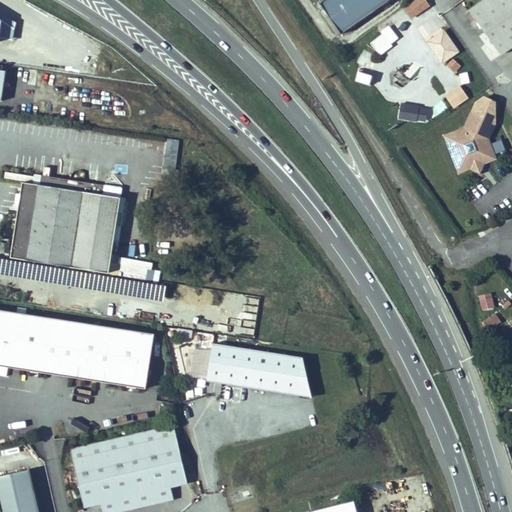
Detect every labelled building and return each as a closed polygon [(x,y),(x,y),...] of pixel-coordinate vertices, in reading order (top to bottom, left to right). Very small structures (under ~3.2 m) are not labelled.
[(342,34),(388,2),(390,0),(326,0),(321,4),(342,34)] [(411,19),(430,6),(426,0),(414,0),(403,8),(411,19)] [(511,0),(485,0),(469,11),(478,24),(500,56),(503,54),(511,47),(511,0)] [(382,32),(393,27),(390,20),(379,24),(382,32)] [(429,40),(443,61),(458,50),(444,30),(429,40)] [(382,33),(370,43),(379,55),(392,45),(382,33)] [(360,54),(355,62),(368,69),(372,62),(360,54)] [(403,71),(416,77),(420,68),(408,62),(403,71)] [(397,71),(389,79),(396,86),(404,79),(397,71)] [(460,85),(446,94),(454,107),(469,97),(460,85)] [(497,159),(490,140),(497,125),(496,102),(484,96),(475,102),(464,129),(442,135),(458,175),(471,170),(480,174),(485,164),(497,159)] [(166,138),(163,167),(175,169),(179,139),(166,138)] [(501,139),(491,142),(495,153),(505,150),(501,139)] [(105,184),(77,180),(42,174),(41,176),(40,184),(103,194),(105,184)] [(109,272),(120,197),(103,194),(40,184),(23,181),(11,256),(13,257),(37,261),(109,272)] [(158,282),(159,270),(151,269),(152,261),(114,257),(111,277),(158,282)] [(483,310),(495,307),(490,292),(479,295),(483,310)] [(0,308),(0,364),(145,388),(153,333),(0,308)] [(489,326),(499,320),(494,314),(486,321),(489,326)] [(211,342),(205,379),(309,395),(300,356),(211,342)] [(186,480),(180,453),(173,425),(131,434),(72,446),(70,447),(69,448),(77,482),(82,506),(83,507),(96,504),(99,503),(101,511),(117,511),(132,509),(172,501),(169,488),(187,484),(186,480)] [(38,511),(28,469),(0,475),(0,511),(38,511)] [(308,511),(354,511),(352,500),(308,511)]
